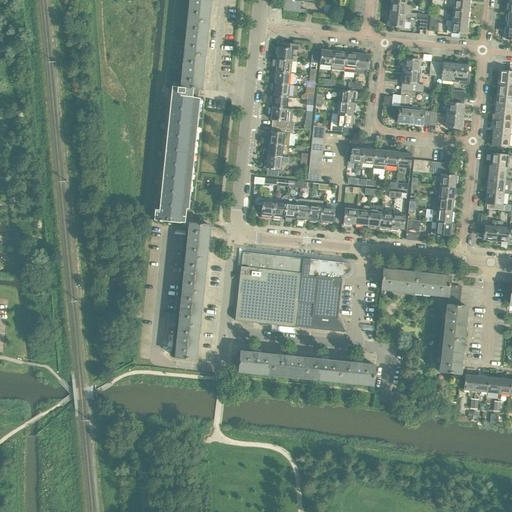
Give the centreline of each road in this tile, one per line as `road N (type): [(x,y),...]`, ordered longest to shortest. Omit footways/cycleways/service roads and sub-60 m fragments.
road 1 (tertiary): [(240,230),(258,28)]
road 2 (residential): [(474,142),(378,128),(383,40)]
road 3 (residential): [(223,331),(354,346)]
road 4 (tertiary): [(240,230),(251,238),(364,249)]
road 5 (residential): [(157,359),(168,237)]
